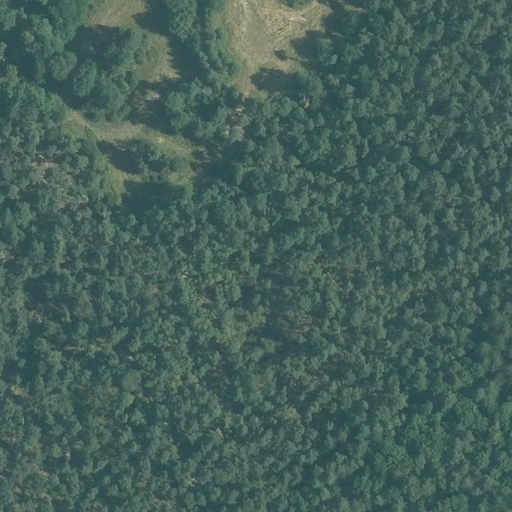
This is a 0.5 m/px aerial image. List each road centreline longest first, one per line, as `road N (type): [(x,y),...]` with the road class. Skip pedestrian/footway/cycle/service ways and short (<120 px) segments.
road 1 (track): [(409,0),(128,348),(212,511)]
road 2 (track): [(330,511),(511,300)]
road 3 (track): [(504,308),(329,99)]
